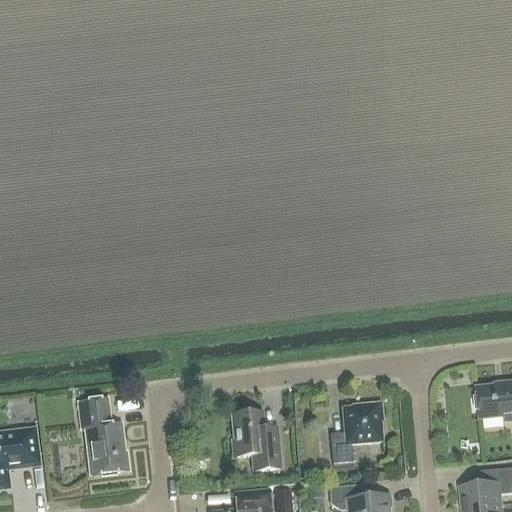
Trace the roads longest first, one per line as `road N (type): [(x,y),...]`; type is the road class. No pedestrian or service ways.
road 1 (residential): [(160,511),(155,413),(170,396),(411,364)]
road 2 (residential): [(423,511),(411,364)]
